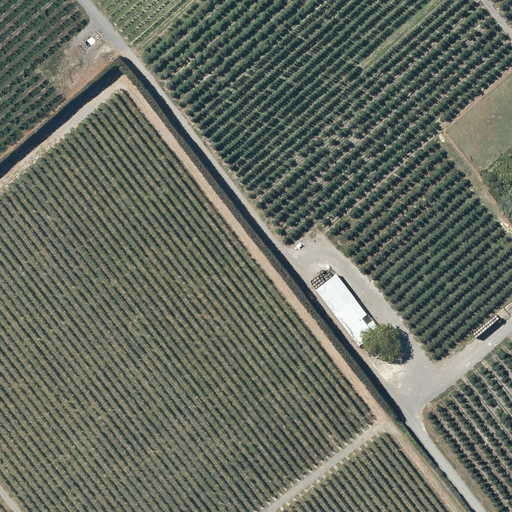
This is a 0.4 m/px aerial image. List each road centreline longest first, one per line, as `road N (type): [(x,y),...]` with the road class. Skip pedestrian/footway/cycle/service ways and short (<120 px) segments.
road 1 (unknown): [(90,0),(298,271),(345,265),(440,384)]
road 2 (unknown): [(409,411),(298,271)]
road 3 (unknown): [(486,511),(409,411),(440,384)]
